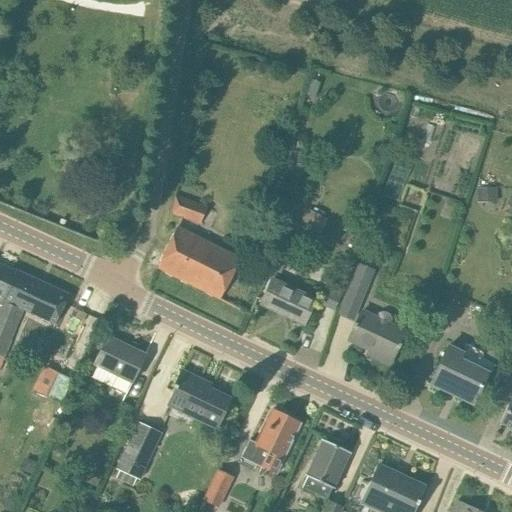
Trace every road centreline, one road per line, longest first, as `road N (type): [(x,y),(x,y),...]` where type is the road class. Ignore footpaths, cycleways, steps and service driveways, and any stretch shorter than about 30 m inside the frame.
road 1 (tertiary): [(511,480),(122,292)]
road 2 (unclassified): [(122,292),(151,229),(182,0)]
road 3 (tertiary): [(122,292),(0,232)]
